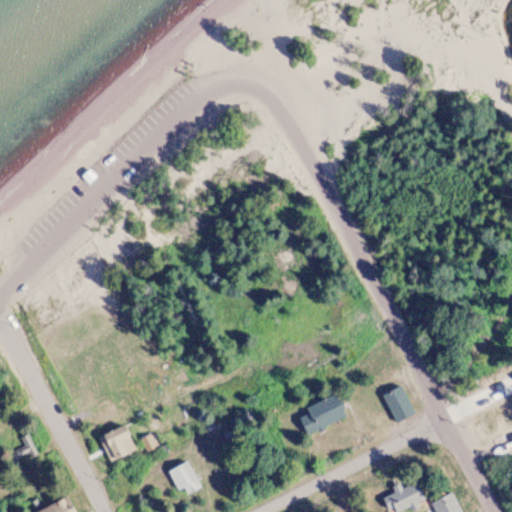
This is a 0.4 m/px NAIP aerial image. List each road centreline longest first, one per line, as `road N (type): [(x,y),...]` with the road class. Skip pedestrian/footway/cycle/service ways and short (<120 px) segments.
road 1 (residential): [(489,511),(276,102)]
road 2 (residential): [(0,302),(213,99),(255,89),(276,102)]
road 3 (residential): [(104,511),(0,313)]
road 4 (residential): [(257,511),(441,419)]
road 5 (track): [(441,419),(500,348),(511,289)]
